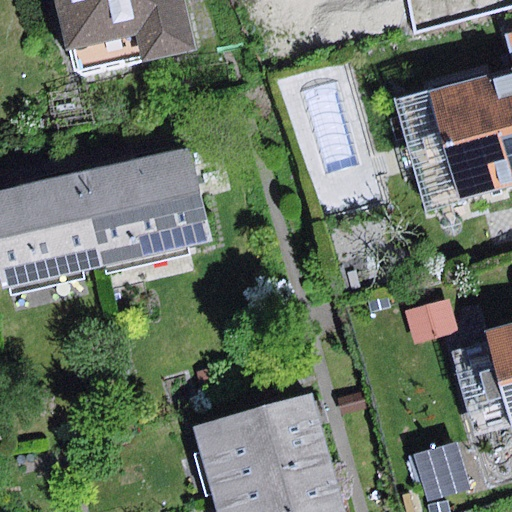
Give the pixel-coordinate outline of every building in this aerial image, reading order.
[(0,0),(0,85),(44,80),(33,0),(0,0)] [(56,0),(73,71),(196,42),(186,0),(56,0)] [(462,200),(511,186),(511,69),(431,92),(462,200)] [(462,200),(431,92),(395,102),(425,211),(462,200)] [(190,148),(78,175),(100,268),(212,240),(190,148)] [(0,285),(1,290),(100,268),(78,175),(0,192),(0,285)] [(450,300),(406,314),(416,345),(460,331),(450,300)] [(511,326),(484,334),(511,417),(511,326)] [(193,427),(212,494),(330,460),(310,393),(193,427)] [(456,443),(413,456),(427,502),(470,489),(456,443)] [(212,494),(216,511),(345,511),(330,460),(212,494)]
